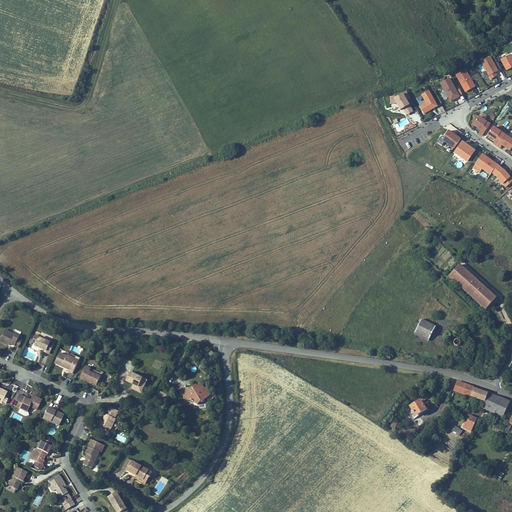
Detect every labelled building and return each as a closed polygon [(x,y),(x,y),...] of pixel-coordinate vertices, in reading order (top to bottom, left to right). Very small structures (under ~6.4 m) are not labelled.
[(511,55),(511,54),(501,60),(506,70),(511,66),(511,55)] [(499,71),(491,56),(481,62),(491,79),(498,75),(496,72),(499,71)] [(476,86),(466,69),(456,75),(466,92),(476,86)] [(460,96),(450,77),(440,83),(451,102),(460,96)] [(430,91),(422,95),(426,103),(420,106),(424,114),(438,107),(430,91)] [(407,101),(411,99),(407,92),(396,98),(395,97),(390,98),(391,104),(397,103),(401,110),(403,109),(409,105),(407,101)] [(413,112),(409,105),(403,109),(407,115),(413,112)] [(486,131),(490,125),(479,117),(473,125),(481,131),(482,131),(483,129),(486,131)] [(500,140),(504,134),(493,126),(487,135),(495,140),(496,138),(500,140)] [(461,138),(449,130),(442,141),(454,148),(461,138)] [(511,147),(511,138),(505,134),(500,140),(503,142),(502,144),(502,145),(510,150),(511,147)] [(468,162),(475,151),(463,143),(456,153),(468,162)] [(498,165),(483,154),(476,164),(491,175),(492,173),(498,165)] [(511,182),(511,179),(504,170),(498,165),(492,173),(497,177),(506,187),(511,182)] [(498,300),(459,265),(449,275),(488,311),(498,300)] [(430,337),(436,327),(422,320),(416,330),(430,337)] [(22,340),(18,339),(20,337),(5,330),(0,340),(0,341),(7,345),(8,344),(8,343),(11,344),(14,345),(18,348),(22,340)] [(430,337),(416,330),(415,332),(429,339),(430,337)] [(50,354),(54,344),(39,337),(36,344),(35,346),(43,349),(46,351),(46,352),(50,354)] [(73,374),(80,358),(71,354),(70,356),(68,355),(67,356),(61,353),(56,363),(64,367),(64,366),(66,367),(66,368),(70,370),(69,372),(73,374)] [(97,385),(101,377),(97,374),(85,369),(81,377),(91,382),(97,385)] [(148,379),(131,371),(126,381),(132,384),(133,383),(134,383),(134,385),(133,387),(138,389),(139,387),(143,389),(148,379)] [(467,385),(457,382),(454,390),(471,396),(474,388),(467,385)] [(210,393),(208,389),(204,388),(203,385),(197,386),(196,384),(192,387),(193,388),(191,390),(190,389),(189,389),(186,393),(191,397),(192,396),(196,399),(194,402),(198,405),(201,401),(202,402),(205,399),(208,397),(210,393)] [(485,401),(488,393),(482,391),(474,388),(471,396),(485,401)] [(497,412),(504,399),(496,396),(488,393),(485,401),(483,406),(497,412)] [(37,410),(41,400),(35,397),(32,396),(30,400),(28,401),(27,398),(19,394),(15,401),(18,402),(16,407),(24,411),(28,410),(29,406),(37,410)] [(502,415),(509,402),(504,399),(497,412),(502,415)] [(426,409),(421,400),(410,407),(416,416),(426,409)] [(115,418),(118,411),(109,407),(105,417),(107,418),(106,421),(104,422),(99,420),(98,422),(96,427),(101,429),(101,428),(103,429),(104,427),(107,428),(108,427),(111,429),(116,419),(115,418)] [(59,425),(63,417),(55,413),(55,411),(53,410),(48,408),(43,418),(59,425)] [(477,419),(469,415),(467,419),(468,419),(469,420),(475,423),(477,419)] [(463,431),(456,426),(453,430),(460,435),(463,431)] [(117,434),(115,439),(124,443),(127,438),(117,434)] [(45,455),(46,453),(47,454),(49,451),(51,446),(45,444),(46,442),(43,440),(42,442),(40,441),(35,452),(31,459),(35,461),(33,466),(41,470),(43,465),(42,465),(44,461),(43,460),(45,455)] [(92,468),(100,451),(98,451),(101,444),(92,440),(88,448),(85,453),(87,454),(88,455),(86,459),(84,464),(92,468)] [(127,470),(132,461),(128,459),(123,468),(127,470)] [(132,461),(127,470),(132,473),(136,475),(135,478),(145,484),(147,486),(149,483),(147,482),(152,473),(132,461)] [(24,479),(27,472),(16,467),(8,486),(15,489),(17,490),(21,481),(22,481),(24,479)] [(64,484),(60,476),(49,482),(51,485),(50,486),(50,488),(52,491),(53,491),(55,490),(60,497),(67,493),(65,489),(63,490),(62,488),(64,487),(66,486),(64,484)] [(71,500),(67,493),(60,497),(64,504),(71,500)] [(120,511),(126,509),(117,493),(109,498),(111,502),(114,506),(115,505),(116,507),(115,508),(117,511),(120,511)] [(64,504),(63,505),(66,510),(74,505),(71,500),(64,504)] [(511,511),(511,506),(502,501),(497,511),(498,511),(511,511)]
